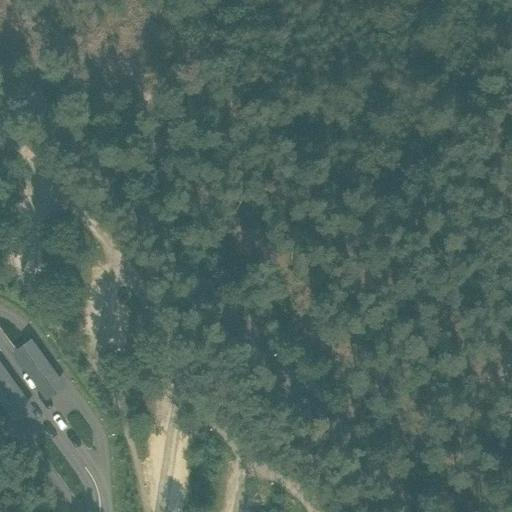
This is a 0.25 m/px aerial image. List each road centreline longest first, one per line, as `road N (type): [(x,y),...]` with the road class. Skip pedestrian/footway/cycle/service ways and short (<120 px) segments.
road 1 (unclassified): [(405,511),(0,76)]
road 2 (track): [(511,46),(391,202),(201,18),(221,0)]
